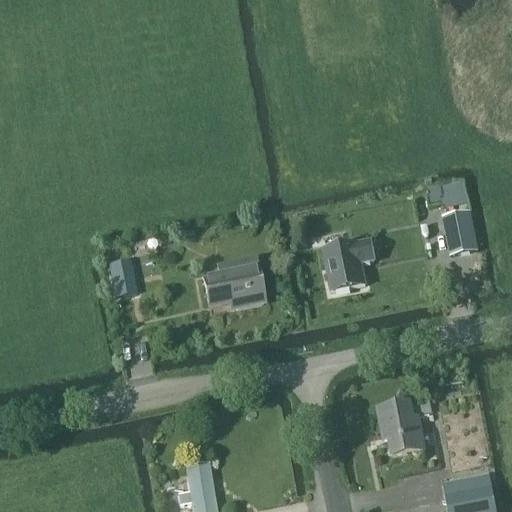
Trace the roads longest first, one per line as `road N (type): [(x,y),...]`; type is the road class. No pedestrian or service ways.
road 1 (unclassified): [(0,420),(304,364)]
road 2 (unclassified): [(304,364),(511,319)]
road 3 (residential): [(331,511),(304,364)]
